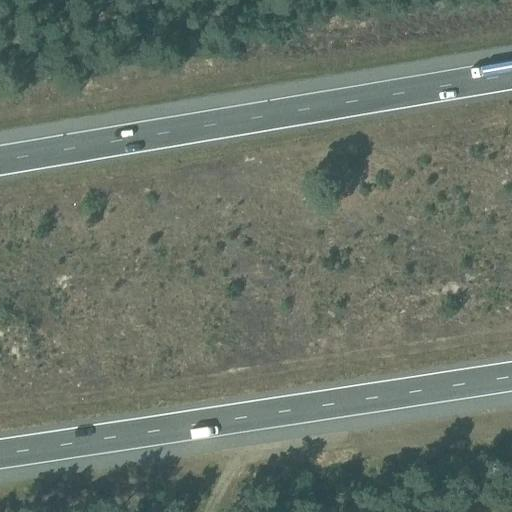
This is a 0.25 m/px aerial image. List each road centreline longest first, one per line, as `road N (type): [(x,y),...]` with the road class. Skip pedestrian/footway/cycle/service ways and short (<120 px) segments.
road 1 (motorway): [(511,75),(0,161)]
road 2 (motorway): [(0,454),(511,377)]
